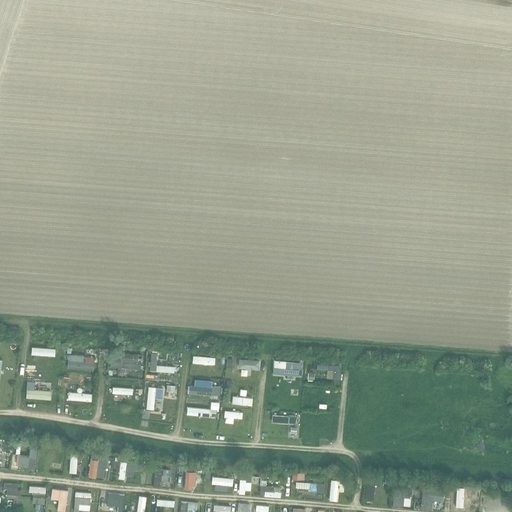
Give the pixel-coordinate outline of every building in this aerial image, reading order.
[(41,352),(65,353),(65,345),(41,343),(41,352)] [(161,349),(160,357),(179,358),(179,350),(161,349)] [(77,351),(76,366),(102,367),(102,358),(92,357),(93,351),(77,351)] [(129,357),(120,357),(119,364),(147,366),(148,353),(129,352),(129,357)] [(2,379),(10,379),(11,356),(4,355),(2,379)] [(36,385),(35,396),(60,397),(60,387),(36,385)] [(100,399),(100,390),(77,389),(77,398),(100,399)] [(0,432),(0,439),(19,443),(20,436),(0,432)] [(26,448),(36,448),(36,440),(26,439),(26,448)] [(70,459),(71,445),(67,444),(67,449),(51,448),(51,458),(70,459)] [(85,471),(86,452),(78,451),(77,470),(85,471)] [(26,463),(37,464),(38,452),(26,452),(26,463)] [(97,473),(110,475),(112,458),(99,456),(97,473)] [(136,470),(148,471),(149,460),(136,460),(136,470)] [(193,464),(191,487),(202,488),(202,483),(208,483),(208,474),(201,474),(201,464),(193,464)] [(161,485),(176,486),(177,472),(162,471),(161,485)] [(220,475),(219,482),(240,483),(240,476),(220,475)] [(344,500),(345,491),(350,491),(351,484),(345,483),(346,477),(338,477),(337,499),(344,500)] [(374,478),(373,497),(385,497),(386,479),(374,478)] [(54,499),(54,484),(42,483),(41,499),(54,499)] [(70,496),(70,486),(60,486),(59,496),(70,496)] [(443,507),(444,498),(452,499),(453,490),(431,487),(429,505),(443,507)] [(481,487),(465,487),(464,507),(481,507),(481,487)] [(83,489),(82,507),(98,508),(99,490),(83,489)] [(130,504),(130,491),(113,491),(113,505),(130,504)] [(147,494),(147,506),(141,506),(141,511),(155,511),(155,494),(147,494)] [(403,494),(402,503),(419,504),(419,495),(403,494)] [(173,508),(174,495),(161,495),(161,508),(173,508)] [(243,511),(255,511),(256,501),(244,500),(243,511)] [(232,511),(233,509),(238,509),(238,503),(221,503),(220,511),(232,511)]
